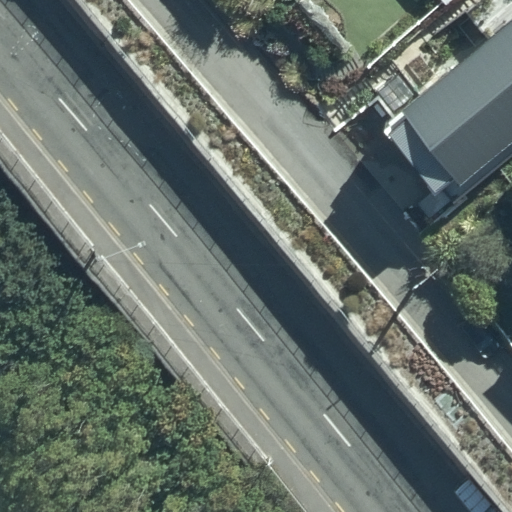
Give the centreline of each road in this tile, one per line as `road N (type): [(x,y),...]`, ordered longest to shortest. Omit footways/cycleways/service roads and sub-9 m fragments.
road 1 (secondary): [(412,511),(0,18)]
road 2 (residential): [(179,0),(511,402)]
